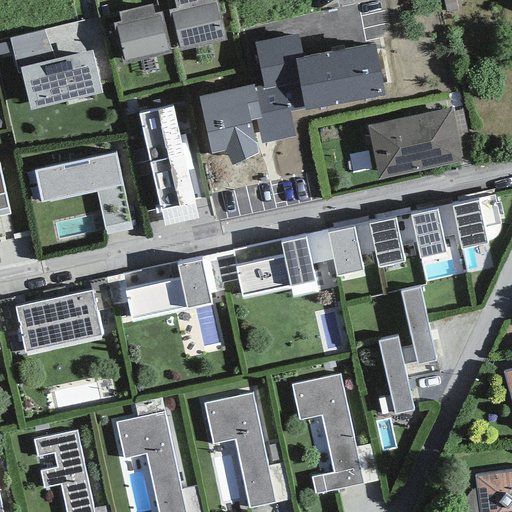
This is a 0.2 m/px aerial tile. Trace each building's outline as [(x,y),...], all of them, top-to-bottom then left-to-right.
[(121,17),(113,19),(123,61),(172,50),(162,8),(154,9),(152,0),(149,0),(118,7),(121,17)] [(174,0),(175,4),(168,6),(178,48),(226,36),(217,0),(174,0)] [(271,20),(239,28),(254,96),(304,85),(299,64),(282,68),(271,20)] [(44,27),(8,36),(17,69),(21,68),(30,104),(102,86),(92,44),(53,54),(44,27)] [(307,104),(384,89),(376,47),(354,51),(354,46),(328,51),(329,55),(299,61),(299,64),(304,85),(307,104)] [(150,156),(184,148),(173,100),(139,111),(150,156)] [(380,175),(462,157),(452,105),(368,121),(380,175)] [(114,148),(35,166),(43,197),(96,185),(107,232),(132,226),(114,148)] [(184,148),(150,156),(162,207),(194,199),(184,148)] [(0,215),(11,213),(0,165),(0,215)] [(478,194),(452,200),(462,242),(487,236),(478,194)] [(437,202),(411,208),(420,251),(447,245),(437,202)] [(405,254),(395,211),(368,217),(378,260),(405,254)] [(355,220),(327,225),(336,269),(364,264),(355,220)] [(306,231),(282,237),(285,251),(235,262),(242,290),(316,274),(306,231)] [(181,273),(126,286),(133,315),(212,296),(201,252),(177,258),(181,273)] [(419,283),(399,288),(416,361),(436,357),(419,283)] [(25,347),(103,331),(93,285),(15,301),(25,347)] [(395,409),(413,404),(397,333),(379,337),(395,409)] [(511,367),(503,369),(511,400),(511,367)] [(315,492),(363,481),(355,445),(339,373),(292,383),(300,417),(322,413),(335,471),(311,476),(315,492)] [(249,505),(275,501),(263,445),(251,392),(205,401),(213,442),(235,438),(249,505)] [(159,511),(186,511),(182,488),(165,410),(116,420),(124,456),(147,452),(159,511)] [(93,511),(93,507),(76,428),(33,438),(37,454),(53,451),(56,465),(41,469),(44,486),(61,482),(67,511),(93,511)] [(280,441),(263,445),(275,501),(292,497),(280,441)] [(371,442),(355,445),(363,481),(379,478),(371,442)] [(480,511),(511,511),(511,467),(475,473),(480,511)] [(202,511),(197,485),(182,488),(186,511),(202,511)]
